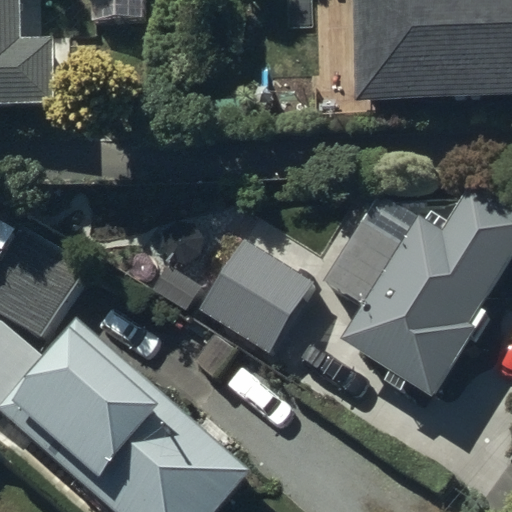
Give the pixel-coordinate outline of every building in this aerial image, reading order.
[(0,0),(0,131),(59,130),(58,64),(27,65),(25,0),(0,0)] [(511,0),(360,0),(360,23),(322,23),(323,90),(365,90),(365,126),(511,125),(511,0)] [(479,351),(511,296),(511,235),(478,215),(452,259),(386,218),(330,310),(370,335),(349,369),(397,397),(392,405),(411,417),(416,409),(443,426),(485,355),(479,351)] [(0,325),(50,355),(97,278),(19,231),(0,262),(0,325)] [(313,284),(244,240),(199,310),(268,354),(313,284)] [(80,341),(3,426),(104,511),(240,511),(257,493),(216,459),(233,439),(202,413),(187,430),(80,341)]
